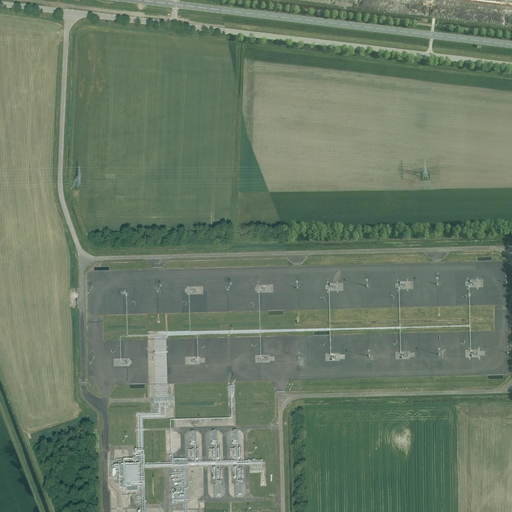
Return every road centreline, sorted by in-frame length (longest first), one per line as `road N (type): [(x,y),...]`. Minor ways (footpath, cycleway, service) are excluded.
road 1 (unclassified): [(171,25),(511,66)]
road 2 (primary): [(511,44),(174,5)]
road 3 (unclassified): [(0,5),(171,25)]
